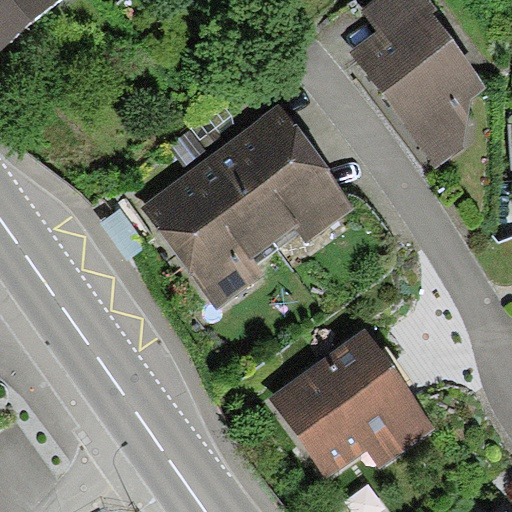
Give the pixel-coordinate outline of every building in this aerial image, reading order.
[(0,0),(0,57),(67,0),(0,0)] [(383,0),(361,16),(378,39),(352,58),(434,171),(466,148),(471,107),(487,95),(436,26),(442,22),(425,0),(383,0)] [(170,195),(145,213),(217,311),(260,279),(249,264),(297,229),(309,246),(349,217),(276,117),(258,131),(170,195)] [(122,214),(103,227),(128,264),(147,251),(122,214)] [(304,383),(271,405),(325,483),(368,454),(378,468),(433,431),(369,339),(304,383)]
